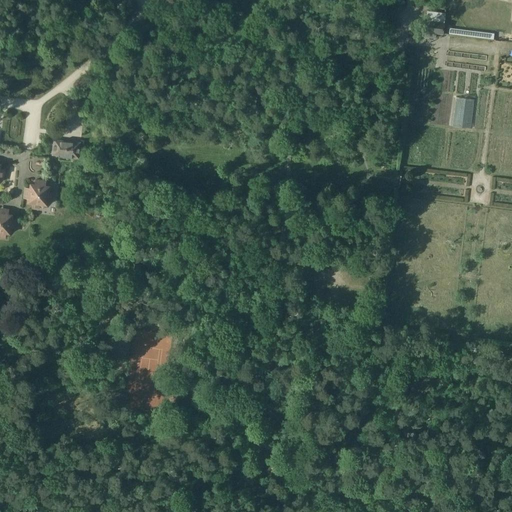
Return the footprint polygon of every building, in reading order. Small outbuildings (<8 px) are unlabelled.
[(444,21),(426,19),(424,37),(435,38),(436,32),(443,33),(444,21)] [(494,33),(450,28),(449,34),(494,39),(494,33)] [(80,142),(54,139),(52,154),(71,157),(78,157),(80,142)] [(24,198),(29,198),(28,202),(47,204),(47,200),(52,201),(53,192),(48,192),(49,186),(45,185),(45,181),(35,179),(34,184),(30,183),(30,187),(25,187),(24,198)] [(0,236),(5,237),(7,227),(15,228),(16,219),(11,218),(12,214),(8,214),(9,209),(4,208),(4,213),(0,212),(0,236)] [(183,357),(176,362),(181,370),(188,364),(183,357)]
